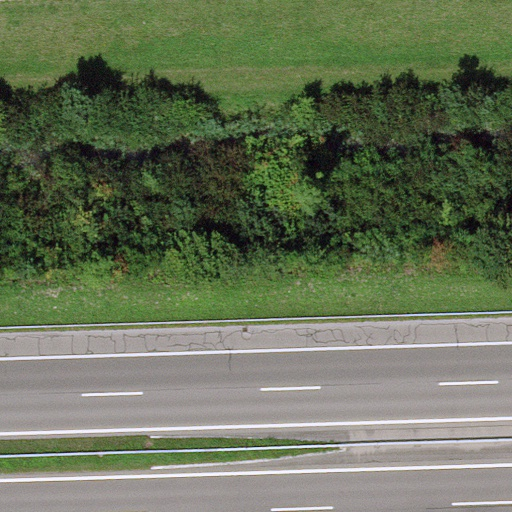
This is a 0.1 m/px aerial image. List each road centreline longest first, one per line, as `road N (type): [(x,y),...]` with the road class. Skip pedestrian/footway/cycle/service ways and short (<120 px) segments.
road 1 (motorway): [(511,382),(0,398)]
road 2 (motorway): [(234,511),(511,503)]
